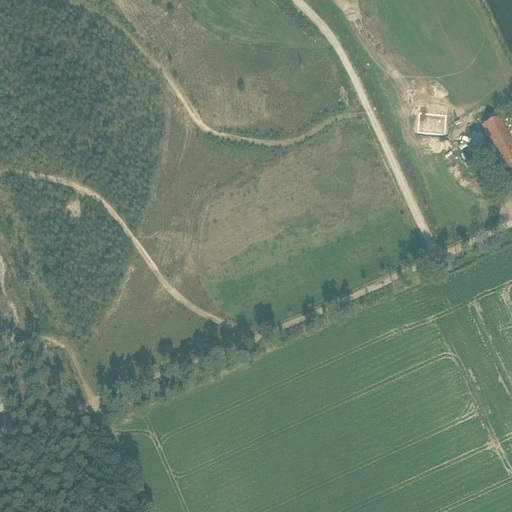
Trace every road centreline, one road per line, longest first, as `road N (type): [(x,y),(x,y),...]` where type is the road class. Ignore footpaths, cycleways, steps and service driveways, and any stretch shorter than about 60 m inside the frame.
road 1 (track): [(436,256),(98,420)]
road 2 (track): [(98,420),(63,344),(23,346),(1,363),(0,397)]
road 3 (residential): [(436,256),(368,109)]
